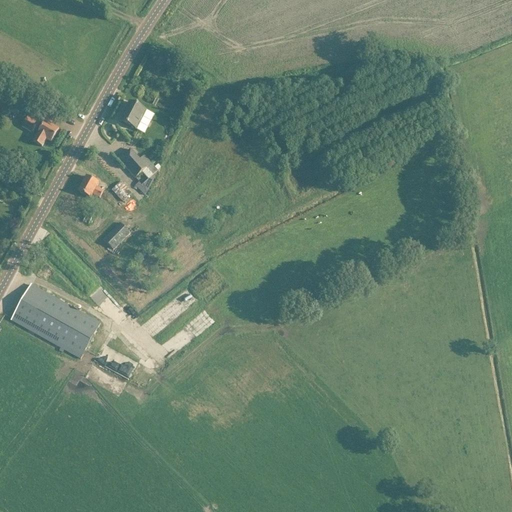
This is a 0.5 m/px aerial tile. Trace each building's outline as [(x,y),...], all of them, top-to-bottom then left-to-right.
[(146,111),(138,107),(129,102),(119,122),(136,130),(146,111)] [(59,130),(50,125),(45,122),(43,126),(40,124),(28,117),(22,128),(33,134),(35,131),(39,133),(33,142),(42,147),(46,140),(51,143),(59,130)] [(125,153),(118,160),(135,179),(146,169),(153,177),(154,176),(159,171),(152,164),(145,156),(140,161),(131,150),(126,154),(125,153)] [(99,184),(95,182),(87,177),(78,192),(87,197),(90,199),(93,195),(100,198),(104,191),(97,188),(99,184)] [(123,202),(132,194),(121,182),(112,191),(123,202)] [(130,237),(118,225),(103,240),(115,252),(117,250),(130,237)] [(65,251),(55,261),(74,280),(84,270),(65,251)] [(81,360),(101,324),(38,289),(39,288),(37,287),(36,288),(31,286),(12,321),(20,326),(81,360)] [(113,306),(120,314),(128,307),(120,299),(113,306)]
